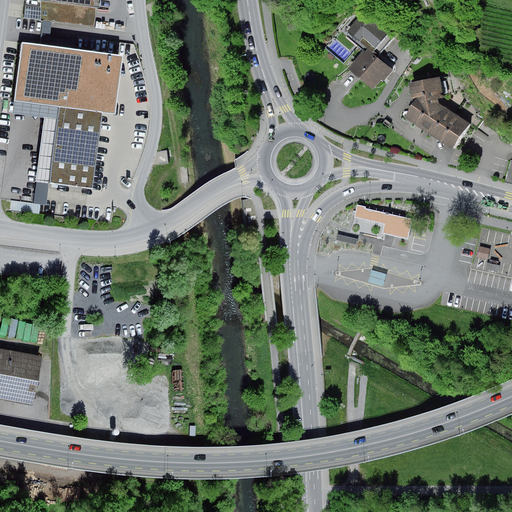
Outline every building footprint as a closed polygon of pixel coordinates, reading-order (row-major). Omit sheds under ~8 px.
[(22,0),(20,19),(90,28),(94,0),(22,0)] [(350,33),(347,36),(364,50),(367,48),(378,57),(393,39),(388,35),(390,33),(377,22),(376,22),(364,12),(348,32),(350,33)] [(40,118),(31,183),(85,190),(95,113),(108,114),(115,56),(17,43),(8,113),(40,118)] [(367,48),(364,50),(349,69),(373,89),(382,79),(385,81),(394,70),(378,57),(367,48)] [(440,77),(410,83),(414,104),(428,101),(445,98),(443,89),(440,77)] [(421,129),(436,138),(454,112),(447,108),(445,98),(428,101),(430,115),(421,129)] [(430,115),(428,101),(414,104),(404,118),(421,129),(430,115)] [(436,138),(453,150),(471,124),(454,112),(436,138)] [(251,199),(241,201),(245,230),(257,228),(254,203),(251,199)] [(38,214),(40,204),(11,201),(10,210),(38,214)] [(366,207),(357,205),(354,218),(384,225),(382,233),(408,239),(413,220),(366,209),(366,207)] [(357,240),(338,235),(336,240),(356,245),(357,240)] [(370,281),(384,285),(387,275),(373,271),(370,281)] [(0,399),(33,406),(43,357),(0,348),(0,399)]
